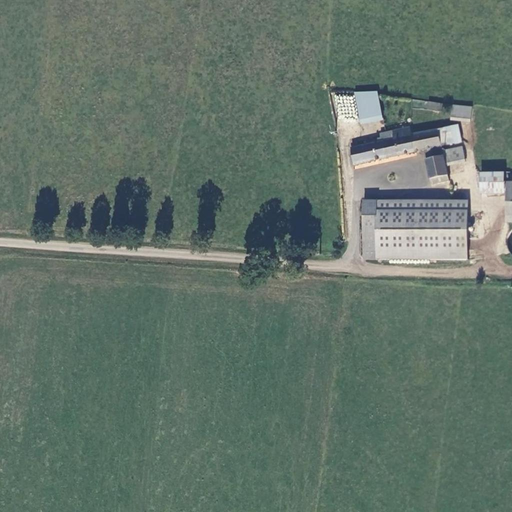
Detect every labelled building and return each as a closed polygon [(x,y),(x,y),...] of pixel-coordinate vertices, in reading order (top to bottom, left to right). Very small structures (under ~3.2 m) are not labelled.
[(356,117),(377,114),(373,95),(352,99),(356,117)] [(426,100),(425,107),(440,111),(442,104),(426,100)] [(444,119),(464,121),(465,106),(446,104),(444,119)] [(444,143),(441,129),(410,135),(409,128),(395,131),(397,138),(378,142),(353,147),(356,162),(423,148),(431,185),(447,182),(444,168),(441,156),(438,157),(435,145),(439,144),(444,143)] [(378,142),(397,138),(395,131),(383,134),(384,137),(377,139),(378,142)] [(444,168),(465,164),(463,152),(441,156),(444,168)] [(498,173),(474,173),(474,189),(498,189),(498,173)] [(511,223),(511,183),(502,183),(502,223),(511,223)] [(462,258),(461,200),(371,201),(372,259),(462,258)] [(371,201),(358,201),(358,259),(372,259),(371,201)]
